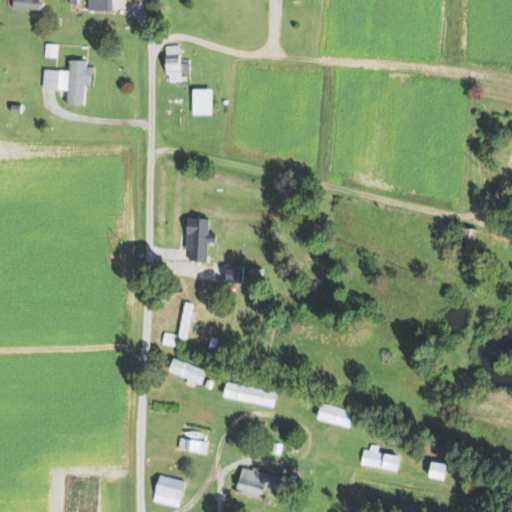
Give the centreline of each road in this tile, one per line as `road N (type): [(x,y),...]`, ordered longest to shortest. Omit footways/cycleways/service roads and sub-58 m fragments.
road 1 (residential): [(140,511),(152,51)]
road 2 (track): [(271,56),(449,69),(452,0)]
road 3 (track): [(143,348),(0,351)]
